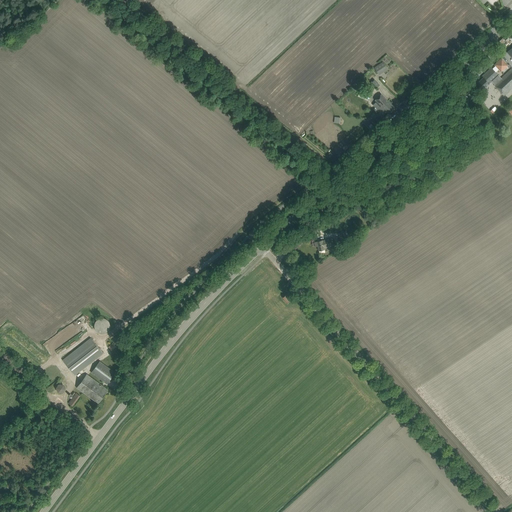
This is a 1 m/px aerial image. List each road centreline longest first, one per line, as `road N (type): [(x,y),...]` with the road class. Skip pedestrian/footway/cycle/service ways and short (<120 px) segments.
road 1 (unclassified): [(496,511),(261,246)]
road 2 (secondary): [(44,511),(183,325),(261,246)]
road 3 (secondary): [(261,246),(511,13)]
road 4 (track): [(120,0),(336,176)]
